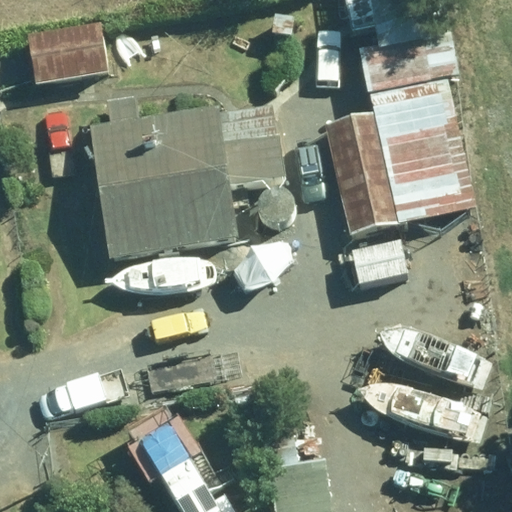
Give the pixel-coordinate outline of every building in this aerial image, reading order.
[(32,97),(39,95),(101,83),(91,32),(22,46),(32,97)] [(363,107),(444,88),(462,85),(453,38),(354,59),(363,107)] [(444,88),(363,107),(367,122),(323,131),(347,245),(471,220),(444,88)] [(101,271),(186,261),(190,292),(241,285),(233,212),(224,213),(222,195),(271,189),(263,117),(213,123),(137,132),(134,111),(106,114),(108,135),(85,138),(101,271)] [(402,243),(348,252),(355,297),(410,287),(402,243)] [(303,511),(294,440),(262,444),(270,511),(303,511)]
